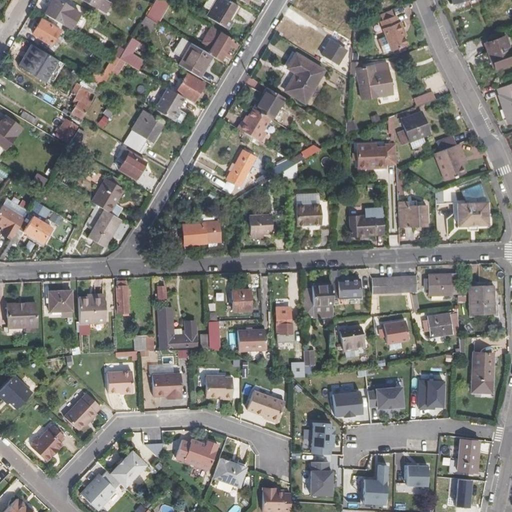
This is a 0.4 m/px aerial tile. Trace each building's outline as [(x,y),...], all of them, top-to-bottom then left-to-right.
[(53,0),(45,14),(70,30),(80,14),(57,0),(53,0)] [(101,0),(80,0),(96,9),(101,0)] [(156,23),(169,2),(166,0),(153,0),(143,16),(156,23)] [(209,10),(215,0),(205,0),(202,6),(209,10)] [(215,0),(209,10),(206,16),(226,28),(231,20),(227,18),(235,4),(227,0),(215,0)] [(178,7),(171,3),(168,7),(175,11),(178,7)] [(310,22),(316,11),(308,6),(292,33),(299,38),(302,34),(307,37),(314,24),(310,22)] [(394,52),(409,45),(403,32),(406,31),(402,23),(400,24),(396,16),(382,23),(388,38),(380,42),(385,55),(394,51),(394,52)] [(60,31),(42,20),(33,34),(51,45),(60,31)] [(236,45),(209,29),(201,42),(211,48),(210,50),(227,60),(236,45)] [(505,65),(511,62),(511,52),(511,53),(506,36),(497,40),(505,65)] [(346,50),(330,40),(322,56),(337,65),(346,50)] [(505,65),(497,40),(485,44),(488,52),(490,52),(495,68),(505,65)] [(25,66),(36,47),(32,44),(19,66),(51,85),(64,64),(57,60),(46,78),(25,66)] [(197,77),(210,56),(190,45),(177,65),(197,77)] [(118,46),(113,55),(117,58),(123,49),(118,46)] [(57,60),(36,47),(25,66),(46,78),(57,60)] [(287,70),(297,54),(293,52),(284,67),(287,70)] [(309,96),(318,80),(324,71),(297,54),(287,70),(296,75),(285,92),(299,100),(304,93),(309,96)] [(101,87),(118,58),(117,58),(113,55),(96,83),(101,87)] [(356,70),(362,101),(392,95),(388,71),(374,73),(373,67),(356,70)] [(203,85),(187,75),(176,92),(193,102),(203,85)] [(304,93),(299,100),(308,106),(322,83),(318,80),(309,96),(304,93)] [(71,111),(81,118),(95,95),(76,83),(71,91),(75,93),(73,97),(77,99),(71,111)] [(497,90),(508,123),(511,122),(511,84),(511,85),(497,90)] [(180,104),(183,98),(164,86),(151,108),(171,119),(177,109),(176,108),(178,104),(180,104)] [(254,111),(267,119),(270,120),(284,98),(268,88),(261,100),(254,111)] [(420,106),(445,96),(442,89),(417,98),(420,106)] [(254,111),(261,100),(259,99),(252,110),(254,111)] [(98,106),(92,114),(105,123),(117,107),(111,103),(105,111),(98,106)] [(267,119),(254,111),(252,110),(243,125),(241,123),(236,131),(256,143),(262,132),(260,131),(267,119)] [(133,130),(151,140),(153,142),(164,124),(159,121),(154,117),(144,111),(133,130)] [(389,118),(393,116),(391,111),(377,116),(379,122),(389,118)] [(422,112),(401,120),(409,142),(431,135),(422,112)] [(0,145),(5,149),(15,136),(8,131),(11,127),(2,120),(0,122),(0,145)] [(76,126),(66,120),(57,136),(67,142),(76,126)] [(85,131),(80,128),(74,138),(77,140),(78,138),(80,139),(85,131)] [(151,140),(133,130),(125,142),(143,153),(151,140)] [(412,148),(425,144),(423,138),(410,143),(412,148)] [(376,167),(376,170),(386,170),(386,166),(396,166),(395,145),(385,146),(385,148),(377,149),(377,144),(357,145),(357,155),(357,161),(357,167),(376,167)] [(460,160),(464,159),(458,144),(433,154),(444,181),(465,174),(462,165),(460,160)] [(304,159),(319,150),(312,146),(300,152),(304,159)] [(145,163),(125,151),(123,155),(126,157),(118,170),(134,180),(145,163)] [(239,186),(254,157),(243,151),(236,164),(235,163),(226,179),(239,186)] [(296,177),(296,163),(295,164),(282,172),(282,178),(296,177)] [(259,185),(275,176),(272,171),(256,180),(259,185)] [(104,211),(116,218),(122,209),(115,205),(124,190),(118,186),(111,182),(105,179),(94,197),(91,203),(104,211)] [(464,189),(466,200),(457,201),(457,226),(468,226),(476,226),(487,225),(486,200),(488,200),(485,181),(464,189)] [(58,196),(51,191),(53,187),(47,183),(38,197),(45,201),(47,198),(55,202),(58,196)] [(435,201),(457,201),(456,186),(435,194),(435,201)] [(23,218),(26,214),(27,212),(5,199),(1,205),(23,218)] [(426,226),(426,205),(407,206),(407,201),(397,201),(398,227),(426,226)] [(58,226),(63,217),(36,203),(31,212),(58,226)] [(307,218),(306,205),(295,204),(296,225),(307,225),(307,218)] [(320,218),(320,204),(306,205),(307,218),(320,218)] [(23,218),(1,205),(0,207),(0,226),(3,229),(2,231),(10,237),(12,234),(13,234),(17,229),(23,218)] [(116,218),(104,211),(87,238),(103,248),(120,220),(116,218)] [(50,228),(26,214),(23,218),(17,229),(41,243),(50,228)] [(271,215),(249,216),(250,233),(271,232),(271,215)] [(382,215),(359,216),(359,223),(350,223),(350,236),(367,235),(367,231),(382,231),(382,215)] [(189,238),(218,236),(217,221),(188,224),(189,238)] [(218,243),(218,236),(189,238),(188,224),(181,224),(182,245),(218,243)] [(8,258),(17,243),(10,239),(1,254),(8,258)] [(359,280),(340,280),(339,270),(330,270),(330,280),(338,280),(338,299),(359,298),(359,280)] [(450,295),(450,275),(428,276),(428,296),(450,295)] [(378,280),(378,294),(414,293),(414,279),(378,280)] [(494,313),(493,284),(468,285),(469,313),(494,313)] [(128,295),(127,287),(127,285),(115,285),(115,315),(128,315),(128,295)] [(332,317),(330,285),(311,286),(311,318),(332,317)] [(71,289),(47,290),(48,310),(71,309),(71,289)] [(249,292),(231,292),(231,311),(250,311),(249,292)] [(103,296),(87,296),(77,296),(78,321),(92,321),(103,320),(104,320),(103,296)] [(5,327),(37,326),(36,302),(23,302),(23,305),(17,305),(17,302),(4,303),(5,327)] [(159,350),(164,350),(164,349),(195,348),(194,322),(184,322),(184,332),(184,337),(172,338),(171,332),(171,308),(157,309),(159,350)] [(288,309),(275,309),(276,335),(291,335),(291,324),(289,324),(288,309)] [(449,317),(427,320),(430,338),(452,336),(449,317)] [(404,322),(383,325),(385,345),(407,342),(404,322)] [(360,328),(339,331),(341,351),(363,348),(360,328)] [(257,347),(264,347),(263,329),(236,330),(236,351),(257,350),(257,347)] [(208,335),(209,348),(219,352),(218,331),(208,331),(208,335)] [(209,348),(208,335),(199,336),(200,349),(209,348)] [(152,351),(152,336),(134,336),(135,351),(137,351),(152,351)] [(312,350),(302,350),(302,365),(312,365),(312,350)] [(493,354),(473,353),(472,380),(471,392),(494,393),(494,381),(492,381),(493,354)] [(132,371),(107,372),(108,391),(132,391),(132,371)] [(183,398),(182,374),(152,374),(153,396),(167,395),(167,399),(183,398)] [(222,396),(222,397),(232,397),(232,376),(224,376),(224,374),(206,375),(207,396),(217,396),(222,396)] [(6,398),(9,401),(14,407),(18,407),(32,392),(14,375),(0,389),(0,396),(4,400),(6,398)] [(445,380),(419,380),(418,409),(444,409),(445,380)] [(375,410),(403,410),(403,387),(375,388),(375,410)] [(271,416),(272,419),(276,421),(279,419),(285,400),(254,389),(247,408),(265,415),(271,416)] [(360,390),(331,390),(332,418),(361,417),(360,390)] [(95,411),(101,406),(86,392),(63,415),(77,429),(88,418),(89,419),(97,412),(95,411)] [(310,455),(332,456),(333,423),(311,422),(310,455)] [(66,437),(53,425),(39,439),(36,439),(32,442),(33,444),(32,447),(47,461),(51,456),(50,454),(56,448),(58,449),(63,443),(61,442),(66,437)] [(176,458),(209,471),(218,446),(207,442),(206,445),(192,440),(191,444),(183,440),(176,458)] [(477,442),(458,441),(456,471),(475,473),(477,442)] [(124,488),(146,465),(131,451),(123,460),(118,465),(110,474),(120,484),(124,488)] [(236,465),(230,463),(220,459),(213,478),(239,488),(246,468),(236,465)] [(310,471),(303,471),(303,487),(308,487),(308,497),(332,496),(332,462),(310,462),(310,471)] [(361,505),(384,506),(386,464),(374,464),(374,471),(343,470),(343,487),(353,488),(353,494),(362,494),(361,505)] [(405,493),(427,494),(428,465),(406,465),(405,493)] [(115,490),(120,484),(110,474),(107,471),(101,477),(99,475),(92,483),(92,484),(89,487),(88,486),(80,495),(95,510),(98,510),(102,506),(102,503),(115,490)] [(454,508),(470,509),(471,480),(455,479),(454,508)] [(272,491),(263,491),(262,511),(290,511),(291,494),(284,494),(284,491),(272,491)] [(102,506),(98,510),(100,511),(123,511),(131,504),(121,496),(106,510),(102,506)] [(1,511),(32,511),(26,506),(25,508),(15,499),(1,511)]
